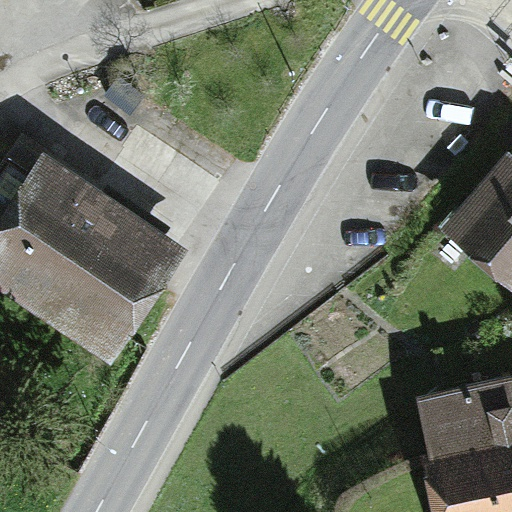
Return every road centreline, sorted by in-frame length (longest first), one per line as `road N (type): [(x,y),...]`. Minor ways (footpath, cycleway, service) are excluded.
road 1 (secondary): [(95,511),(251,231),(399,0)]
road 2 (residential): [(232,0),(0,97)]
